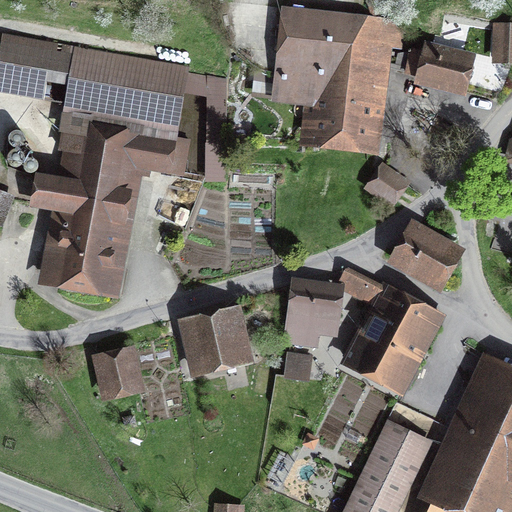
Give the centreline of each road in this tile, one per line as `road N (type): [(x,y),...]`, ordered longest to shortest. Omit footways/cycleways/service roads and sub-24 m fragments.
road 1 (unclassified): [(346,257),(77,334),(0,338)]
road 2 (residential): [(490,321),(346,257)]
road 3 (residential): [(461,175),(472,273),(490,321)]
road 4 (unclassified): [(461,175),(346,257)]
